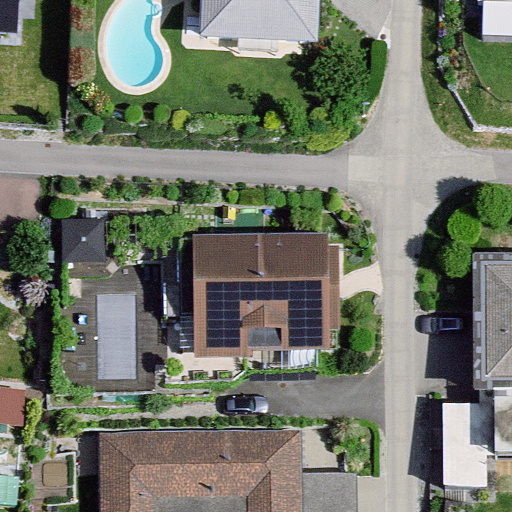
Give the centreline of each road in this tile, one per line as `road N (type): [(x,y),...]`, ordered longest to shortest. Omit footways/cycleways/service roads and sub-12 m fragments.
road 1 (residential): [(403,176),(0,156)]
road 2 (residential): [(402,511),(403,176)]
road 3 (residential): [(403,162),(407,0)]
